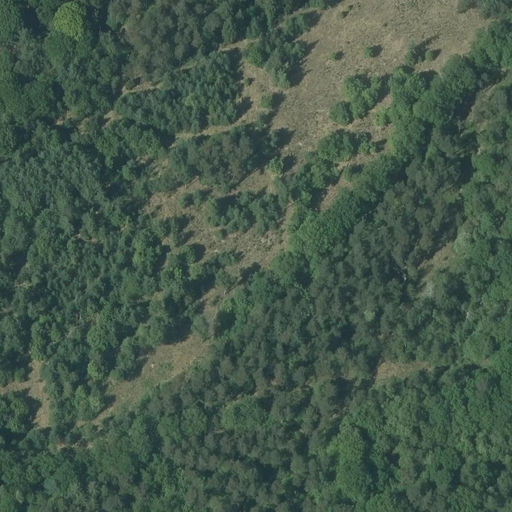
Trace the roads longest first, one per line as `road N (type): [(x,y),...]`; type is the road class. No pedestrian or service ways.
road 1 (track): [(356,386),(375,366),(437,250),(511,34)]
road 2 (track): [(0,463),(234,436),(284,402),(356,386)]
road 3 (track): [(356,386),(511,362)]
road 4 (track): [(356,386),(338,440),(347,511)]
